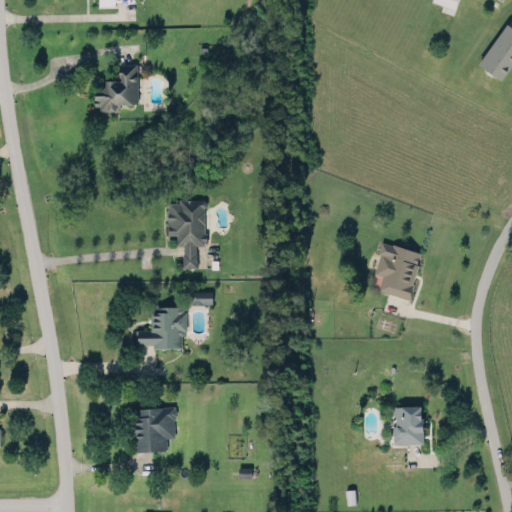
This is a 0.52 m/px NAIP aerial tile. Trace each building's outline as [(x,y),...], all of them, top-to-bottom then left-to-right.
[(456,0),(432,0),(442,3),(440,8),(452,12),(456,0)] [(478,58),(492,66),(499,77),(511,59),(511,22),(506,19),(478,58)] [(138,102),(136,62),(118,62),(118,78),(105,79),(105,87),(93,88),(94,110),(119,109),(119,102),(138,102)] [(179,196),(204,196),(204,198),(206,199),(206,204),(204,206),(204,230),(206,230),(206,240),(204,240),(204,242),(195,242),(195,251),(196,251),(196,265),(182,265),(182,251),(183,251),(183,242),(176,242),(176,232),(167,232),(167,217),(167,210),(167,200),(179,200),(179,196)] [(420,251),(382,240),(373,272),(381,275),(377,289),(408,297),(420,251)] [(211,289),(190,289),(190,302),(211,302),(211,289)] [(135,328),(135,344),(152,344),(152,347),(184,346),(183,304),(150,305),(151,328),(135,328)] [(396,403),(421,403),(422,418),(424,418),(424,425),(423,425),(423,441),(394,441),(394,433),(393,431),(392,425),(396,422),(396,414),(394,412),(394,406),(396,403)] [(135,450),(166,449),(166,436),(174,436),(174,405),(134,406),(135,450)]
